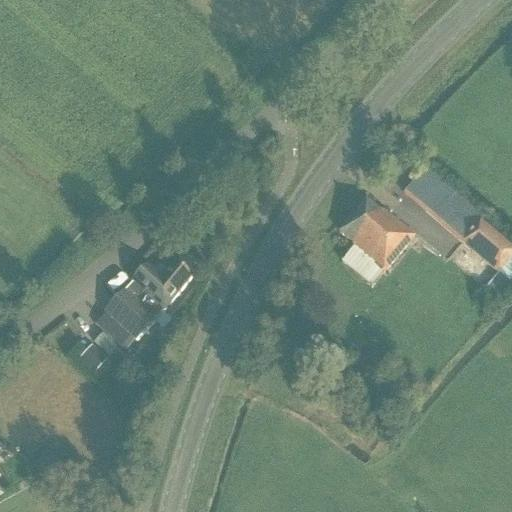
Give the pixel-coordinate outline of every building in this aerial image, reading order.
[(381,215),(366,202),(339,235),(354,247),(352,250),(383,276),(414,239),(383,212),(381,215)] [(498,275),(511,258),(511,251),(479,224),(462,245),(498,275)] [(192,283),(175,267),(161,282),(147,270),(132,285),(133,286),(124,295),(124,294),(105,314),(106,315),(95,327),(123,353),(134,342),(135,343),(192,283)] [(68,332),(80,345),(87,339),(75,326),(68,332)] [(81,362),(97,368),(102,352),(86,346),(81,362)]
